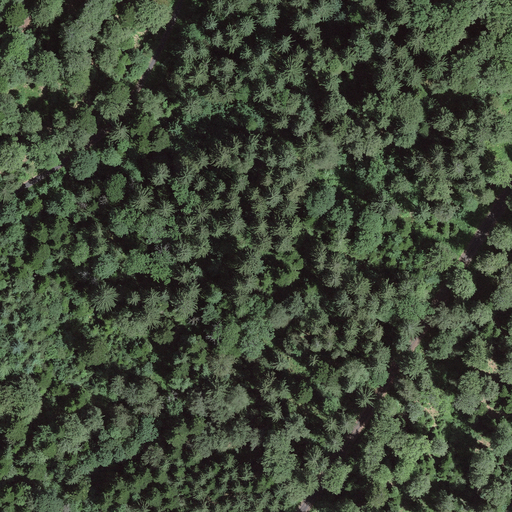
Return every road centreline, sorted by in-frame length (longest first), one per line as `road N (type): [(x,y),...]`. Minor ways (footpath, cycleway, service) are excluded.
road 1 (unclassified): [(303,511),(511,197)]
road 2 (track): [(0,198),(97,137),(124,109),(181,0)]
